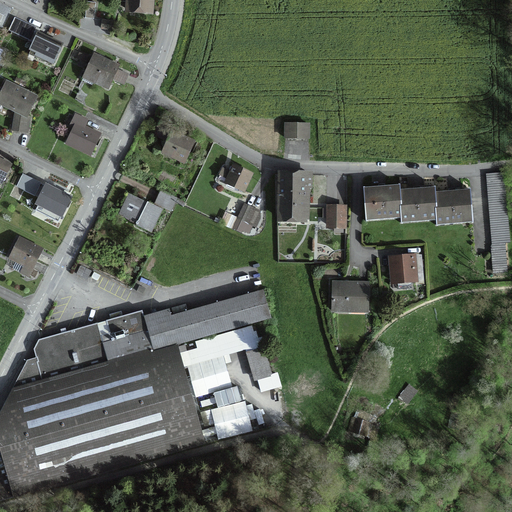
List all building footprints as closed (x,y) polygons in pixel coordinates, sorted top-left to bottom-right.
[(151,0),(129,0),(128,10),(150,12),(151,0)] [(87,2),(85,18),(94,19),(96,3),(87,2)] [(102,20),(101,28),(116,30),(117,22),(102,20)] [(38,33),(30,49),(37,52),(36,55),(54,63),(62,44),(38,33)] [(94,82),(108,88),(114,77),(125,82),(128,75),(110,66),(111,64),(94,55),(85,74),(95,79),(94,82)] [(18,131),(26,133),(29,117),(27,116),(36,97),(6,82),(0,94),(0,103),(21,114),(18,131)] [(75,115),(72,123),(75,124),(67,142),(91,154),(100,135),(84,128),(87,121),(75,115)] [(167,135),(170,136),(163,152),(185,162),(194,143),(173,133),(175,128),(160,121),(155,130),(166,135),(167,135)] [(286,123),(286,138),(308,138),(309,124),(286,123)] [(0,181),(2,182),(9,169),(0,164),(0,181)] [(234,165),(226,183),(244,191),(252,173),(234,165)] [(509,242),(503,173),(488,174),(494,243),(493,243),(493,253),(494,257),(505,256),(504,242),(509,242)] [(23,174),(17,186),(25,190),(31,178),(23,174)] [(305,174),(281,174),(280,218),(304,219),(305,174)] [(46,185),(37,203),(51,210),(47,217),(57,222),(70,197),(46,185)] [(399,186),(364,188),(367,220),(402,217),(400,191),(399,186)] [(434,188),(400,191),(402,217),(402,222),(436,219),(434,193),(434,188)] [(436,219),(437,224),(472,221),(470,190),(434,193),(436,219)] [(162,206),(171,210),(177,198),(161,191),(154,206),(148,203),(147,203),(129,194),(122,209),(140,218),(137,225),(151,231),(161,209),(162,206)] [(259,211),(252,207),(245,204),(238,218),(234,227),(241,231),(242,229),(248,232),(251,225),(255,227),(259,218),(259,211)] [(344,208),(329,207),(329,215),(324,215),(324,223),(329,223),(329,226),(335,226),(335,232),(343,232),(343,226),(344,226),(344,208)] [(40,253),(34,250),(36,247),(19,239),(10,257),(32,268),(40,253)] [(413,256),(391,258),(393,282),(415,280),(413,256)] [(349,307),(367,308),(368,308),(368,284),(333,283),(333,310),(349,311),(349,307)] [(139,286),(137,291),(143,294),(146,289),(139,286)] [(169,309),(144,316),(154,351),(165,348),(165,347),(176,344),(271,318),(263,290),(171,316),(169,309)] [(165,348),(154,351),(144,316),(142,310),(106,320),(110,333),(101,335),(98,323),(39,339),(34,349),(36,358),(28,361),(26,364),(30,378),(27,378),(22,380),(17,381),(14,388),(13,388),(0,413),(0,498),(13,495),(13,497),(204,444),(181,364),(189,362),(184,345),(177,347),(176,344),(165,347),(165,348)] [(271,375),(263,348),(248,352),(256,379),(271,375)] [(357,420),(354,431),(363,434),(366,423),(357,420)]
